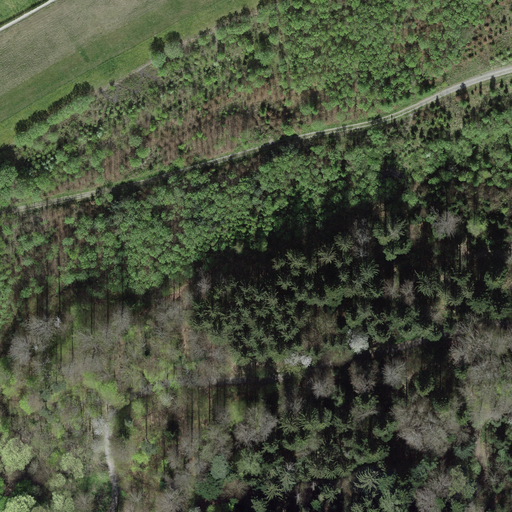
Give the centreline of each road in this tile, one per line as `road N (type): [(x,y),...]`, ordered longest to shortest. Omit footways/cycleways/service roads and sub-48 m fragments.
road 1 (track): [(0,214),(390,117),(511,69)]
road 2 (track): [(109,511),(109,422),(141,389),(296,375),(473,324),(511,326)]
road 3 (track): [(511,401),(474,433),(493,511)]
